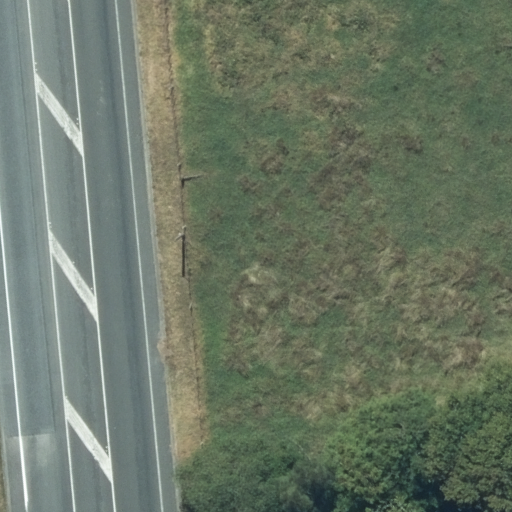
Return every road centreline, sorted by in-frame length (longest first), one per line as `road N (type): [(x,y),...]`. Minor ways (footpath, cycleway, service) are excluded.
road 1 (primary): [(81,359),(46,0)]
road 2 (primary): [(81,359),(95,511)]
